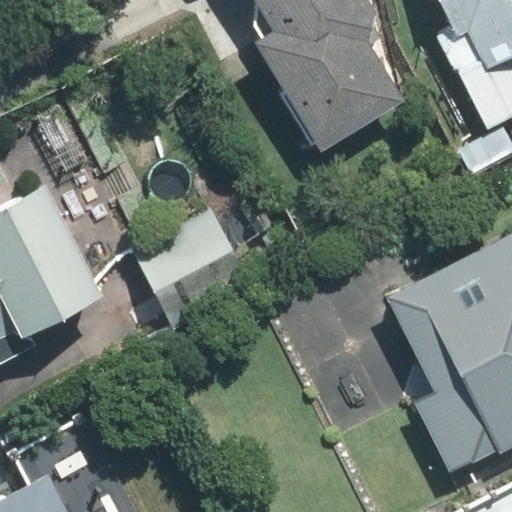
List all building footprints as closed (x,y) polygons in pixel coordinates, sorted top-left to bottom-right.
[(257,0),(273,25),(253,37),(321,146),(404,94),(369,37),(375,8),(369,0),(257,0)] [(511,0),(438,0),(452,28),(437,35),(484,128),(511,114),(511,0)] [(0,342),(102,289),(43,177),(0,199),(0,342)] [(211,209),(133,249),(171,324),(250,285),(211,209)] [(413,398),(451,474),(511,442),(511,229),(386,293),(435,387),(413,398)] [(0,511),(71,511),(48,469),(0,493),(0,511)]
